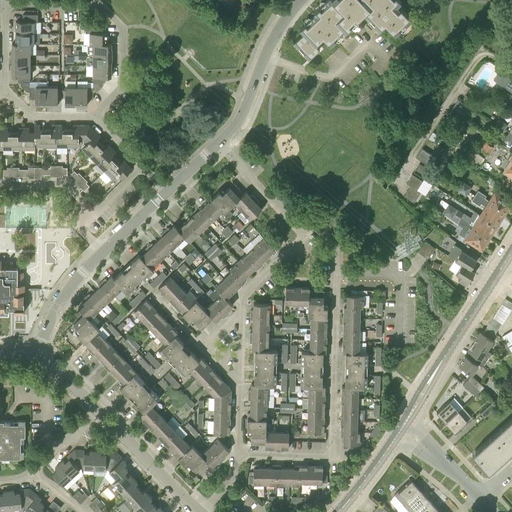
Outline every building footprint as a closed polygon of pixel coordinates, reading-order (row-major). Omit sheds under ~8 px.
[(250,3),(246,0),(242,0),(241,2),(240,0),(232,9),(239,15),(250,3)] [(327,0),(314,12),(316,14),(300,29),(304,33),(293,43),(309,59),(320,49),(316,45),(323,38),(330,45),(364,13),(379,29),(385,24),(395,34),(411,18),(401,7),(400,8),(396,5),(401,1),(400,0),(327,0)] [(16,21),(16,32),(34,33),(34,21),(38,21),(38,15),(22,15),(22,21),(16,21)] [(90,32),(90,43),(108,43),(108,32),(101,32),(101,26),(86,26),(86,22),(80,22),(79,29),(86,29),(86,32),(90,32)] [(16,32),(16,43),(30,43),(34,43),(34,33),(16,32)] [(12,54),(30,54),(30,43),(16,43),(12,43),(12,54)] [(79,54),(87,54),(111,55),(111,43),(108,43),(90,43),(87,43),(87,50),(79,50),(79,54)] [(12,65),(30,65),(30,54),(12,54),(12,65)] [(111,55),(87,54),(79,54),(74,54),(74,58),(79,59),(87,59),(87,65),(93,65),(111,65),(111,55)] [(30,82),(30,65),(12,65),(12,76),(18,76),(18,82),(20,82),(20,85),(23,88),(28,84),(30,84),(30,82)] [(111,76),(111,65),(93,65),(93,82),(93,84),(95,84),(99,88),(102,85),(103,82),(105,82),(105,76),(111,76)] [(30,86),(30,84),(28,84),(23,88),(26,91),(29,91),(29,98),(35,98),(35,104),(47,105),(47,86),(30,86)] [(96,91),(99,88),(95,84),(93,84),(93,87),(76,87),(76,105),(87,105),(87,99),(93,99),(93,91),(96,91)] [(47,86),(47,105),(58,105),(58,97),(62,97),(62,89),(58,89),(58,87),(47,86)] [(76,105),(76,87),(65,87),(65,89),(62,89),(62,97),(65,97),(65,105),(76,105)] [(488,90),(484,96),(490,100),(494,94),(488,90)] [(462,100),(471,106),(474,101),(465,95),(462,100)] [(468,107),(457,100),(450,111),(461,118),(468,107)] [(496,123),(504,128),(506,124),(499,119),(496,123)] [(504,128),(496,123),(494,127),(501,132),(504,128)] [(35,124),(35,132),(35,145),(46,145),(46,129),(40,129),(40,124),(35,124)] [(46,129),(46,145),(57,145),(57,125),(52,125),(52,129),(46,129)] [(67,145),(67,129),(62,129),(62,125),(57,125),(57,145),(67,145)] [(73,129),(67,129),(67,145),(78,145),(79,140),(83,140),(89,125),(73,125),(73,129)] [(89,125),(83,140),(86,143),(82,147),(90,155),(101,144),(97,140),(100,136),(89,125)] [(2,127),(2,148),(13,148),(13,132),(7,132),(8,127),(2,127)] [(13,132),(13,148),(24,148),(24,127),(19,127),(19,132),(13,132)] [(24,127),(24,148),(35,148),(35,145),(35,132),(29,132),(29,127),(24,127)] [(434,141),(438,135),(433,132),(429,138),(434,141)] [(488,153),(492,146),(481,139),(477,146),(488,153)] [(97,162),(112,148),(108,144),(105,148),(101,144),(90,155),(97,162)] [(116,152),(112,148),(97,162),(105,170),(116,159),(112,155),(116,152)] [(426,164),(432,155),(422,148),(416,157),(426,164)] [(511,151),(509,150),(500,164),(505,167),(503,170),(510,174),(511,175),(511,151)] [(479,166),(485,158),(476,152),(471,160),(479,166)] [(116,159),(105,170),(113,178),(117,174),(121,179),(132,168),(124,160),(120,163),(116,159)] [(424,175),(428,168),(419,163),(415,170),(424,175)] [(74,170),(69,175),(72,179),(77,173),(74,170)] [(410,185),(417,189),(423,180),(412,174),(406,183),(410,185)] [(496,188),(499,184),(492,180),(489,184),(496,188)] [(86,182),(81,187),(84,191),(89,186),(86,182)] [(460,186),(468,191),(471,187),(463,182),(460,186)] [(222,210),(224,212),(228,209),(234,203),(234,202),(241,195),(238,192),(240,190),(233,183),(222,193),(219,190),(211,198),(222,210)] [(417,189),(410,185),(404,195),(415,202),(421,191),(417,189)] [(468,191),(460,186),(458,190),(466,195),(468,191)] [(478,190),(475,195),(503,213),(506,209),(511,202),(495,191),(489,200),(484,197),(486,195),(478,190)] [(242,211),(256,198),(253,194),(250,196),(246,191),(241,195),(234,202),(234,203),(242,211)] [(503,213),(475,195),(472,200),(479,205),(481,203),(485,206),(480,214),(496,225),(500,218),(501,218),(503,213)] [(211,198),(203,206),(214,217),(222,210),(211,198)] [(256,198),(242,211),(250,219),(262,208),(257,203),(259,201),(256,198)] [(0,231),(52,231),(52,201),(0,201),(0,212),(2,213),(2,220),(0,219),(0,231)] [(446,208),(454,213),(456,209),(448,204),(446,208)] [(214,217),(203,206),(195,214),(206,225),(214,217)] [(460,218),(454,213),(446,208),(444,212),(451,217),(450,218),(465,228),(467,225),(471,228),(465,237),(481,248),(486,241),(489,236),(460,218)] [(228,209),(224,212),(229,217),(233,214),(228,209)] [(464,213),(460,218),(489,236),(492,232),(492,231),(496,225),(480,214),(474,211),(471,217),(464,213)] [(198,233),(206,225),(195,214),(187,221),(198,233)] [(189,241),(198,233),(187,221),(178,229),(185,237),(189,241)] [(237,232),(241,228),(236,223),(232,227),(237,232)] [(249,231),(254,226),(251,223),(246,228),(249,231)] [(164,231),(177,244),(185,237),(178,229),(174,225),(169,229),(167,227),(164,231)] [(169,252),(177,244),(164,231),(160,234),(162,236),(158,241),(169,252)] [(234,233),(231,236),(237,242),(240,239),(234,233)] [(234,245),(237,242),(231,236),(228,239),(234,245)] [(255,245),(266,257),(271,252),(273,254),(277,251),(264,237),(255,245)] [(277,243),(281,247),(286,242),(283,238),(277,243)] [(169,252),(158,241),(153,245),(151,243),(147,246),(160,260),(169,252)] [(423,255),(430,244),(425,241),(418,251),(423,255)] [(430,244),(423,255),(428,258),(435,248),(430,244)] [(266,257),(255,245),(247,253),(260,267),(263,263),(261,261),(266,257)] [(455,259),(462,264),(462,263),(473,271),(476,267),(473,265),(476,260),(454,245),(448,255),(455,259)] [(160,260),(147,246),(144,249),(146,252),(141,256),(152,268),(160,260)] [(215,250),(212,247),(205,253),(208,256),(215,250)] [(218,254),(215,250),(208,256),(211,260),(218,254)] [(188,256),(193,261),(196,258),(191,253),(188,256)] [(260,267),(247,253),(238,261),(250,272),(254,268),(256,270),(260,267)] [(154,270),(152,268),(141,256),(139,254),(114,278),(123,287),(123,288),(128,294),(134,289),(136,291),(151,277),(148,275),(154,270)] [(193,261),(188,256),(185,258),(190,264),(193,261)] [(0,315),(9,315),(9,309),(14,309),(14,312),(23,312),(24,272),(17,272),(17,267),(13,267),(13,261),(0,260),(0,315)] [(174,268),(180,263),(177,260),(171,265),(174,268)] [(250,272),(238,261),(230,269),(232,271),(243,282),(247,279),(245,277),(250,272)] [(182,271),(188,266),(185,263),(179,268),(182,271)] [(462,263),(462,264),(456,273),(461,276),(458,280),(466,285),(475,271),(473,271),(462,263)] [(159,275),(162,279),(167,275),(163,271),(159,275)] [(235,290),(243,282),(232,271),(224,279),(235,290)] [(208,272),(205,275),(210,281),(213,278),(208,272)] [(115,295),(123,288),(123,287),(114,278),(112,275),(107,280),(105,278),(101,281),(115,295)] [(162,279),(159,275),(154,279),(158,283),(162,279)] [(210,281),(205,275),(202,278),(207,283),(210,281)] [(166,296),(178,285),(170,276),(158,287),(166,296)] [(193,286),(196,283),(192,278),(188,281),(193,286)] [(158,283),(154,279),(150,283),(154,287),(158,283)] [(235,290),(224,279),(215,287),(221,293),(222,293),(227,298),(235,290)] [(115,295),(101,281),(98,285),(100,287),(95,291),(106,303),(115,295)] [(196,283),(193,286),(198,291),(201,288),(196,283)] [(174,304),(186,293),(178,285),(166,296),(174,304)] [(297,303),(298,287),(286,287),(285,303),(297,303)] [(298,287),(297,303),(308,303),(309,303),(309,292),(309,287),(298,287)] [(138,295),(142,299),(146,294),(143,290),(138,295)] [(311,317),(327,317),(327,306),(323,306),(324,291),(314,290),(314,292),(309,292),(309,303),(308,303),(308,317),(311,317)] [(106,303),(95,291),(90,296),(88,294),(85,297),(98,311),(106,303)] [(194,301),(186,293),(174,304),(182,312),(194,301)] [(213,301),(227,315),(230,312),(228,310),(233,305),(227,298),(222,293),(221,293),(213,301)] [(196,299),(199,302),(204,297),(201,294),(196,299)] [(344,301),(344,306),(360,306),(360,307),(363,307),(363,295),(347,294),(347,301),(344,301)] [(133,299),(137,303),(142,299),(138,295),(133,299)] [(98,311),(85,297),(81,300),(83,302),(78,307),(81,310),(89,319),(90,318),(98,311)] [(503,302),(511,308),(511,306),(511,301),(506,297),(503,302)] [(137,303),(133,299),(129,303),(132,307),(137,303)] [(142,319),(154,308),(146,299),(134,310),(142,319)] [(205,309),(199,302),(196,299),(194,301),(182,312),(190,320),(193,318),(203,329),(211,322),(210,321),(213,318),(205,309)] [(213,301),(205,309),(213,318),(216,321),(221,316),(223,318),(227,315),(213,301)] [(499,307),(509,314),(511,309),(511,308),(503,302),(499,307)] [(250,315),(269,315),(269,303),(253,303),(253,310),(250,310),(250,315)] [(360,318),(360,307),(360,306),(344,306),(344,317),(360,318)] [(496,312),(506,319),(509,314),(499,307),(496,312)] [(162,316),(154,308),(142,319),(150,327),(162,316)] [(97,330),(99,328),(96,325),(90,318),(89,319),(81,310),(78,313),(77,312),(70,319),(80,331),(77,333),(85,341),(97,330)] [(122,311),(117,315),(121,319),(126,314),(122,311)] [(501,323),(503,324),(506,319),(496,312),(493,317),(501,323)] [(121,319),(117,315),(112,320),(115,324),(121,319)] [(269,327),(269,315),(250,315),(250,320),(253,320),(253,326),(269,327)] [(158,335),(170,324),(162,316),(150,327),(158,335)] [(311,328),(327,328),(327,317),(311,317),(311,328)] [(343,329),(359,329),(360,318),(344,317),(343,329)] [(489,322),(498,328),(501,323),(493,317),(489,322)] [(101,320),(96,325),(99,328),(104,323),(101,320)] [(121,329),(126,324),(123,321),(118,326),(121,329)] [(486,328),(495,333),(498,328),(489,322),(486,328)] [(178,333),(170,324),(158,335),(165,343),(166,344),(175,335),(178,333)] [(269,327),(253,326),(253,333),(250,333),(250,338),(269,338),(269,327)] [(310,339),(326,340),(327,328),(311,328),(310,339)] [(474,341),(489,350),(492,346),(490,345),(493,340),(493,339),(496,334),(495,333),(486,328),(483,333),(480,331),(474,341)] [(359,341),(359,329),(343,329),(343,340),(359,341)] [(105,338),(97,330),(85,341),(90,346),(87,348),(91,352),(105,338)] [(502,336),(508,347),(511,344),(511,342),(507,333),(502,336)] [(128,338),(132,343),(136,340),(131,335),(128,338)] [(191,351),(175,335),(166,344),(165,343),(159,349),(164,355),(162,357),(176,371),(178,369),(183,375),(190,369),(189,368),(198,359),(191,351)] [(105,338),(91,352),(94,355),(96,353),(101,358),(112,347),(105,338)] [(124,341),(129,346),(132,343),(128,338),(124,341)] [(269,338),(250,338),(249,342),(252,343),(252,349),(255,349),(268,350),(268,349),(269,338)] [(310,339),(310,351),(323,352),(326,352),(326,340),(310,339)] [(136,340),(132,343),(137,349),(140,346),(136,340)] [(359,341),(343,340),(343,352),(346,352),(359,352),(359,341)] [(489,350),(474,341),(468,350),(470,352),(467,357),(478,364),(482,366),(489,357),(492,354),(489,350)] [(132,343),(129,346),(134,352),(137,349),(132,343)] [(112,347),(101,358),(105,363),(103,365),(106,368),(120,355),(112,347)] [(277,349),(268,349),(268,350),(255,349),(255,361),(257,361),(257,372),(255,372),(254,383),(267,384),(276,384),(276,377),(279,377),(279,372),(276,372),(277,362),(280,362),(280,357),(277,357),(277,349)] [(301,385),(309,386),(309,385),(322,385),(323,374),(320,374),(320,363),(323,363),(323,352),(310,351),(302,350),(301,358),(298,358),(298,363),(301,363),(300,373),(298,373),(298,378),(301,378),(301,385)] [(149,360),(153,356),(149,351),(144,355),(149,360)] [(367,352),(359,352),(346,352),(346,364),(348,364),(348,374),(345,374),(345,386),(358,386),(358,387),(366,387),(367,380),(370,380),(370,375),(367,375),(367,364),(370,364),(370,360),(367,359),(367,352)] [(116,374),(128,363),(120,355),(106,368),(110,372),(112,369),(116,374)] [(478,364),(467,357),(465,355),(458,365),(474,375),(477,370),(475,369),(478,364)] [(157,360),(153,356),(149,360),(153,364),(157,360)] [(143,365),(146,362),(142,357),(138,361),(143,365)] [(201,357),(198,359),(189,368),(190,369),(197,377),(209,366),(201,357)] [(157,360),(153,364),(157,369),(161,365),(157,360)] [(135,371),(128,363),(116,374),(121,379),(119,381),(122,384),(135,371)] [(209,366),(197,377),(205,385),(217,374),(209,366)] [(135,371),(122,384),(120,386),(144,411),(151,405),(160,397),(155,391),(157,389),(154,386),(143,375),(141,377),(135,371)] [(168,380),(172,377),(168,372),(164,376),(168,380)] [(217,374),(205,385),(213,394),(215,392),(225,383),(217,374)] [(467,380),(479,390),(483,386),(471,375),(467,380)] [(168,380),(172,385),(176,381),(172,377),(168,380)] [(162,386),(166,382),(162,378),(158,382),(162,386)] [(480,391),(479,390),(467,380),(463,384),(476,396),(480,391)] [(176,381),(172,385),(176,389),(180,385),(176,381)] [(170,387),(166,382),(162,386),(166,390),(170,387)] [(231,389),(225,383),(215,392),(217,394),(217,398),(231,398),(231,389)] [(267,396),(267,384),(254,383),(251,383),(251,390),(248,390),(248,395),(267,396)] [(309,397),(325,397),(325,385),(322,385),(309,385),(309,386),(309,397)] [(358,398),(358,387),(358,386),(345,386),(342,386),(342,398),(358,398)] [(187,402),(190,399),(185,394),(182,397),(187,402)] [(267,396),(248,395),(248,400),(251,400),(251,406),(267,407),(267,396)] [(184,405),(187,402),(182,397),(174,405),(179,410),(184,405)] [(214,409),(230,410),(231,398),(217,398),(215,397),(214,409)] [(308,408),(324,409),(325,397),(309,397),(308,408)] [(341,409),(357,410),(358,398),(342,398),(341,409)] [(187,402),(192,407),(195,404),(190,399),(187,402)] [(437,412),(446,421),(458,411),(449,401),(437,412)] [(187,402),(184,405),(189,410),(192,407),(187,402)] [(480,413),(484,418),(497,407),(492,402),(480,413)] [(159,413),(151,405),(144,411),(139,416),(147,424),(159,413)] [(267,407),(251,406),(250,413),(247,413),(247,418),(266,418),(267,407)] [(324,420),(324,409),(308,408),(308,420),(324,420)] [(230,421),(230,410),(214,409),(214,421),(230,421)] [(341,420),(357,421),(364,421),(364,410),(357,410),(341,409),(341,420)] [(458,411),(446,421),(455,432),(467,421),(458,411)] [(159,413),(147,424),(155,432),(166,421),(159,413)] [(266,431),(266,422),(266,418),(247,418),(247,429),(251,429),(251,444),(261,444),(261,443),(265,443),(265,431),(266,431)] [(0,460),(10,460),(10,457),(24,457),(24,436),(25,436),(25,421),(0,420),(0,460)] [(324,420),(308,420),(308,431),(324,432),(324,420)] [(357,432),(357,421),(341,420),(341,432),(357,432)] [(511,420),(473,455),(487,470),(511,446),(511,420)] [(166,421),(155,432),(163,441),(174,430),(166,421)] [(230,421),(214,421),(213,432),(230,433),(230,421)] [(373,430),(378,433),(381,428),(376,425),(373,430)] [(171,449),(182,438),(174,430),(163,441),(171,449)] [(378,433),(373,430),(370,434),(374,438),(378,433)] [(277,432),(266,431),(265,431),(265,443),(265,447),(277,448),(277,432)] [(277,432),(277,448),(289,448),(289,432),(277,432)] [(360,432),(357,432),(341,432),(341,437),(344,437),(343,444),(360,444),(360,432)] [(210,446),(223,460),(226,457),(224,455),(229,450),(224,444),(224,436),(218,436),(218,438),(210,446)] [(190,446),(182,438),(171,449),(178,457),(190,446)] [(192,444),(195,447),(200,442),(197,439),(192,444)] [(201,454),(195,447),(192,444),(190,446),(178,457),(186,465),(189,463),(199,474),(207,467),(206,466),(209,463),(201,454)] [(223,460),(210,446),(201,454),(209,463),(212,466),(217,461),(219,463),(223,460)] [(81,468),(75,449),(68,456),(70,459),(65,462),(63,460),(59,464),(71,477),(80,469),(79,469),(81,468)] [(75,449),(81,468),(83,468),(94,468),(95,450),(90,450),(90,453),(84,453),(84,450),(75,449)] [(108,469),(116,451),(106,451),(106,454),(100,454),(101,451),(95,450),(94,468),(106,469),(107,469),(108,469)] [(109,471),(116,478),(117,479),(124,472),(128,469),(124,465),(126,463),(116,451),(108,469),(109,470),(109,471)] [(71,477),(59,464),(55,467),(57,469),(53,473),(63,484),(71,477)] [(265,484),(265,467),(259,467),(259,464),(254,464),(253,476),(249,476),(249,483),(265,484)] [(272,468),(265,467),(265,484),(276,484),(277,465),(272,465),(272,468)] [(277,465),(276,484),(288,484),(288,468),(281,468),(281,465),(277,465)] [(288,468),(288,484),(300,484),(300,481),(299,481),(299,465),(295,465),(295,468),(288,468)] [(311,482),(311,466),(299,465),(299,481),(300,481),(311,482)] [(311,466),(311,482),(327,482),(327,475),(322,475),(323,466),(311,466)] [(115,495),(120,490),(134,478),(130,474),(128,476),(124,472),(117,479),(116,478),(107,487),(115,495)] [(128,498),(139,488),(135,484),(137,482),(134,478),(120,490),(128,498)] [(408,501),(419,490),(411,480),(395,494),(404,504),(408,501)] [(24,507),(29,488),(20,489),(20,492),(14,493),(14,490),(9,491),(11,508),(22,507),(24,507)] [(26,508),(30,511),(37,511),(41,508),(44,504),(39,500),(41,498),(29,488),(24,507),(26,508)] [(131,509),(135,506),(148,494),(145,490),(142,492),(139,488),(128,498),(124,501),(131,509)] [(419,490),(408,501),(404,504),(410,511),(414,511),(428,500),(419,490)] [(0,509),(11,508),(9,491),(3,491),(4,494),(0,494),(0,509)] [(140,511),(144,511),(153,504),(150,500),(152,498),(148,494),(135,506),(140,511)] [(434,511),(437,510),(428,500),(414,511),(434,511)] [(381,502),(379,504),(388,511),(390,509),(381,502)]
